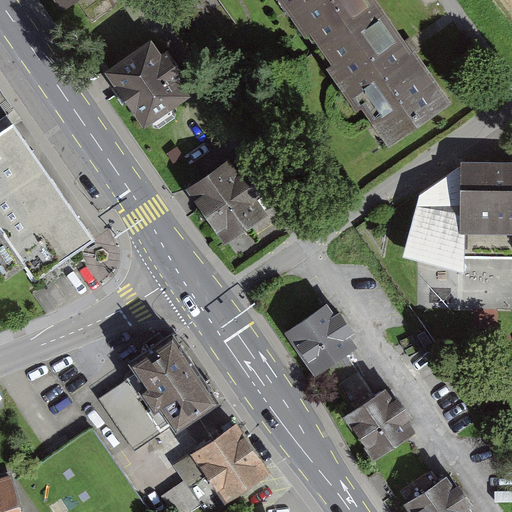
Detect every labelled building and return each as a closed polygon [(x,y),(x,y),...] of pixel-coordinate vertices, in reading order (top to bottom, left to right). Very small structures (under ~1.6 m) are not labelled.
[(55,0),(67,16),(90,0),(55,0)] [(101,0),(75,19),(87,36),(125,10),(117,0),(101,0)] [(366,102),(391,138),(454,94),(387,0),(278,0),(304,36),(313,29),(335,60),(329,65),(358,107),(366,102)] [(146,134),(194,101),(183,85),(188,81),(171,56),(164,60),(153,44),(106,76),(146,134)] [(0,291),(21,276),(31,290),(96,243),(13,129),(0,139),(0,291)] [(228,163),(189,191),(196,201),(227,244),(266,216),(228,163)] [(511,169),(454,169),(453,226),(427,225),(426,269),(511,270),(511,169)] [(325,317),(282,348),(315,393),(357,363),(349,352),(354,348),(339,327),(335,330),(325,317)] [(177,435),(221,406),(174,336),(129,366),(136,377),(102,399),(136,450),(172,426),(177,435)] [(374,476),(415,447),(408,437),(414,433),(399,411),(393,415),(384,403),(343,432),(374,476)] [(227,505),(271,474),(235,422),(172,466),(184,483),(189,489),(207,477),(227,505)] [(0,511),(20,511),(9,476),(0,479),(0,511)] [(173,490),(161,497),(171,511),(192,511),(200,507),(189,489),(184,483),(173,490)] [(453,499),(445,488),(410,511),(465,511),(468,510),(458,496),(453,499)]
